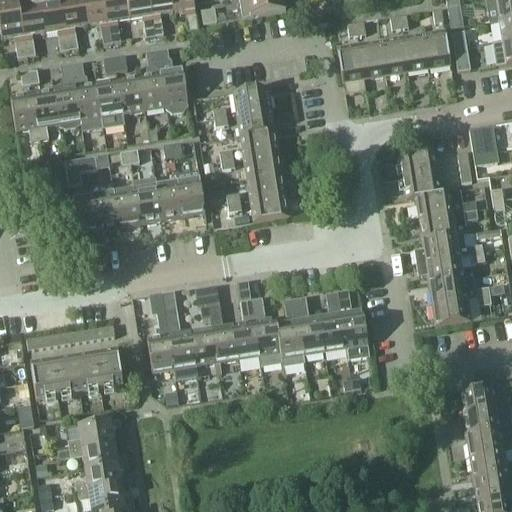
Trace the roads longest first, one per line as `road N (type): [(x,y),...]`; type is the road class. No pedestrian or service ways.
road 1 (residential): [(13,305),(382,249)]
road 2 (residential): [(511,361),(404,375),(382,249)]
road 3 (residential): [(352,135),(511,110)]
